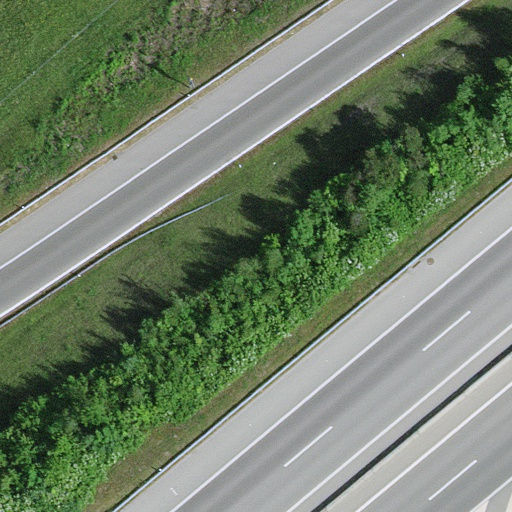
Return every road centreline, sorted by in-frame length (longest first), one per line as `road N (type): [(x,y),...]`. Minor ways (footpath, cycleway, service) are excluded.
road 1 (motorway): [(432,0),(0,291)]
road 2 (motorway): [(511,277),(230,511)]
road 3 (motorway): [(415,511),(511,431)]
